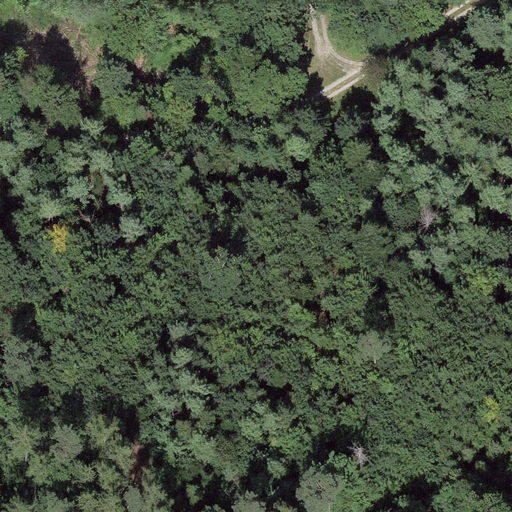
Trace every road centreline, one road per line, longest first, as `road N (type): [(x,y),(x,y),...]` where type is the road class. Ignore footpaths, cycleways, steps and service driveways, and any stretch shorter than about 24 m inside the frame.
road 1 (track): [(0,124),(147,144),(256,135),(483,0)]
road 2 (track): [(343,87),(335,147),(320,171),(225,239),(104,280),(55,285)]
